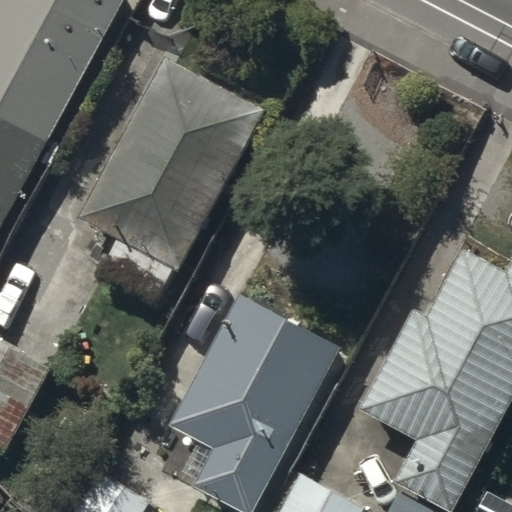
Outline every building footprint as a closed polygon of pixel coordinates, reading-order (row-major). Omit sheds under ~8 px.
[(0,0),(0,109),(53,137),(126,0),(0,0)] [(268,106),(169,53),(83,215),(124,237),(107,268),(165,299),(268,106)] [(0,235),(53,137),(0,109),(0,235)] [(511,266),(511,269),(467,245),(431,312),(418,305),(364,406),(424,438),(403,478),(455,506),(511,399),(511,266)] [(343,343),(245,291),(175,422),(220,445),(200,482),(254,511),(343,343)] [(52,366),(0,337),(0,447),(6,451),(52,366)] [(145,511),(153,501),(104,470),(76,511),(145,511)] [(366,511),(369,506),(306,472),(283,511),(366,511)] [(451,511),(406,488),(393,511),(451,511)]
